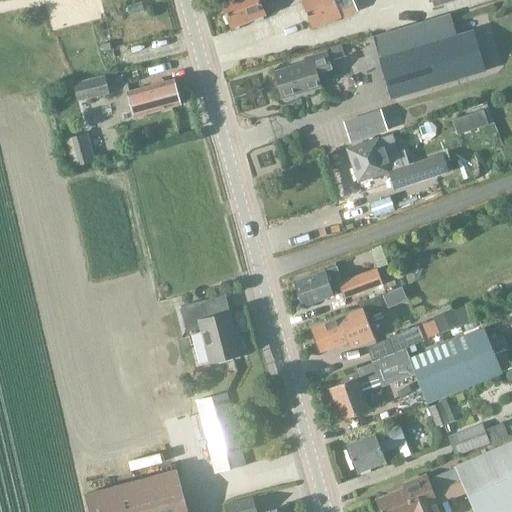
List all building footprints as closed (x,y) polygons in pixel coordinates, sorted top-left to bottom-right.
[(259,1),(260,0),(227,0),(221,2),(231,28),(265,15),(259,1)] [(455,0),(302,0),(301,1),(312,29),(357,11),(352,0),(431,0),(434,7),(455,0)] [(485,71),(473,31),(456,36),(449,15),(372,38),(379,59),(391,99),(485,71)] [(316,73),(331,69),(326,52),(304,59),(305,63),(274,72),(282,99),(320,88),(316,73)] [(104,76),(73,84),(78,101),(109,94),(104,76)] [(128,92),(131,105),(135,117),(180,105),(173,80),(128,92)] [(346,140),(388,126),(382,109),(340,122),(346,140)] [(392,134),(346,149),(358,182),(389,172),(394,189),(417,181),(448,171),(442,154),(403,167),(392,134)] [(63,142),(70,169),(91,164),(84,137),(63,142)] [(292,229),(270,235),(272,246),(295,239),(292,229)] [(329,283),(341,279),(336,267),(295,281),(303,306),(333,296),(329,283)] [(344,299),(382,285),(377,269),(338,283),(344,299)] [(210,363),(244,354),(240,336),(236,337),(230,313),(210,318),(206,300),(180,307),(187,333),(201,329),(210,363)] [(362,309),(310,329),(319,353),(348,342),(350,348),(374,339),(362,309)] [(433,318),(440,335),(460,327),(452,309),(433,318)] [(429,322),(389,338),(394,352),(434,336),(429,322)] [(426,401),(500,372),(511,367),(505,350),(493,355),(483,328),(409,357),(413,369),(426,401)] [(360,390),(413,369),(409,357),(406,349),(357,369),(360,377),(330,389),(342,421),(368,410),(360,390)] [(246,465),(227,393),(196,401),(214,474),(246,465)] [(490,443),(508,436),(503,423),(485,430),(490,443)] [(459,453),(488,442),(481,425),(452,436),(459,453)] [(382,453),(406,443),(399,426),(375,436),(375,435),(345,447),(356,473),(385,462),(382,453)] [(175,436),(179,453),(189,451),(185,434),(175,436)] [(404,489),(376,500),(380,511),(439,511),(437,505),(438,504),(433,493),(462,482),(474,511),(509,511),(511,511),(511,441),(455,467),(456,469),(428,480),(426,475),(403,484),(404,489)] [(191,511),(181,470),(177,471),(88,493),(92,511),(191,511)] [(255,511),(252,498),(225,505),(226,511),(281,511),(280,509),(268,511),(255,511)]
